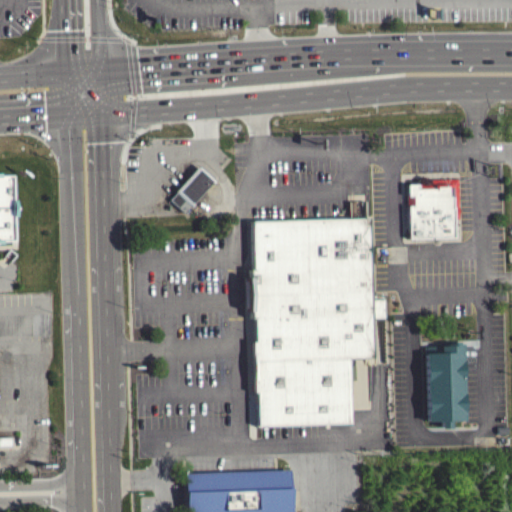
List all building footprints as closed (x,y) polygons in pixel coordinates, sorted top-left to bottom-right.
[(194,172),(210,187),(188,212),(187,211),(180,220),(165,206),(172,198),(171,198),(194,172)] [(0,174),(10,174),(11,199),(13,199),(14,214),(11,214),(12,239),(0,239),(0,174)] [(405,181),(427,180),(427,177),(455,177),(457,218),(451,218),(451,236),(406,236),(405,181)] [(246,226),(254,226),(345,223),(362,222),(364,222),(366,306),(379,305),(380,324),(367,324),(368,343),(368,363),(345,364),(345,396),(346,429),(252,432),(252,413),(251,398),(248,398),(247,348),(250,347),(249,324),(246,324),(246,317),(243,317),(241,283),(245,283),(244,275),(247,275),(246,226)] [(418,343),(461,341),(463,421),(420,423),(418,343)] [(181,511),(181,472),(287,468),(288,511),(181,511)]
